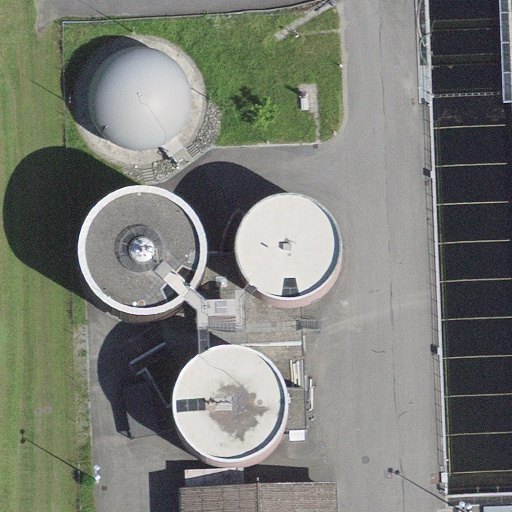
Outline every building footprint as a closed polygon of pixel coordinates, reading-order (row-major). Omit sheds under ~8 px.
[(203,131),(209,110),(207,88),(199,68),(185,51),(167,40),(146,35),(124,37),(104,45),(88,60),(76,80),(72,103),(77,126),(88,146),(106,161),(127,169),(150,170),(172,163),(191,149),(203,131)] [(211,312),(219,289),(219,265),(212,242),(198,222),(178,208),(155,201),(131,201),(108,208),(89,223),(74,245),(67,270),(70,296),(81,320),(99,338),(123,350),(149,352),(174,346),(196,332),(211,312)] [(345,286),(349,266),(347,245),(337,227),(322,213),(303,205),(282,204),(262,211),(246,223),(235,239),(230,257),(231,275),(238,293),(249,307),(265,317),(283,322),(302,322),(319,315),(334,303),(345,286)] [(291,446),(295,425),(291,403),(280,384),(263,369),(242,361),(220,361),(199,368),(182,381),(171,399),(166,418),(167,439),(175,458),(188,474),(205,484),(225,489),(246,487),(265,479),(280,466),(291,446)] [(357,511),(356,485),(188,497),(189,511),(357,511)]
